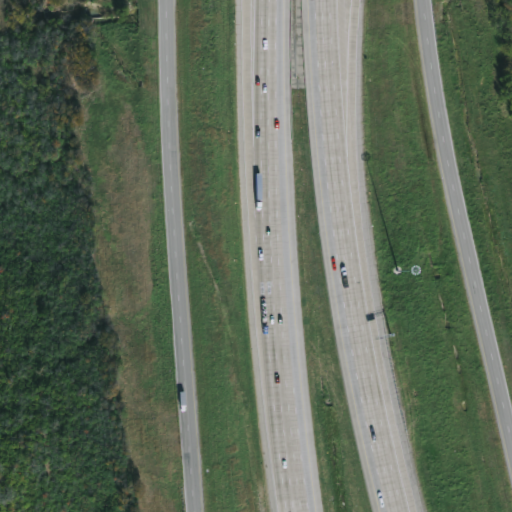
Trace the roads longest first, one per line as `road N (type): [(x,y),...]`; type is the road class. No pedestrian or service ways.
road 1 (secondary): [(171,0),(200,511)]
road 2 (secondary): [(511,413),(445,138),(424,0)]
road 3 (motorway): [(396,511),(361,353),(335,161)]
road 4 (motorway): [(335,161),(324,0)]
road 5 (motorway): [(270,0),(270,141)]
road 6 (motorway): [(273,243),(287,383)]
road 7 (motorway): [(287,383),(302,511)]
